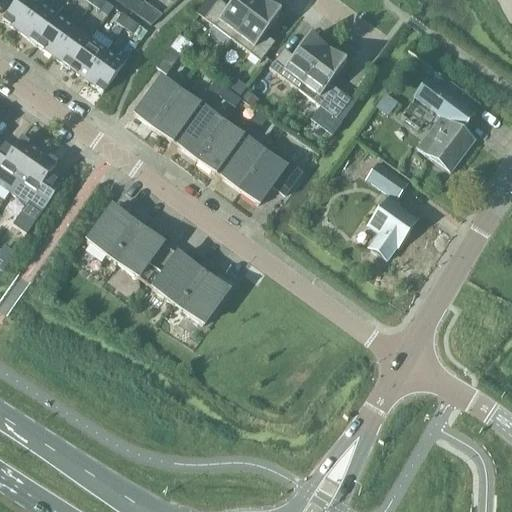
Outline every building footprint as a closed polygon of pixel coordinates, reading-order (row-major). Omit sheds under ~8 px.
[(18,0),(1,23),(19,36),(40,6),(31,0),(18,0)] [(104,4),(98,0),(94,0),(90,7),(98,13),(104,4)] [(203,22),(218,3),(214,0),(206,0),(195,16),(203,22)] [(231,43),(261,4),(255,0),(235,0),(228,10),(218,3),(203,22),(231,43)] [(129,12),(135,16),(142,6),(136,2),(129,12)] [(231,43),(259,64),(274,45),(264,38),(279,17),(261,4),(231,43)] [(19,36),(35,47),(57,18),(40,6),(19,36)] [(140,21),(148,11),(142,6),(135,16),(140,21)] [(123,31),(129,22),(121,16),(115,25),(123,31)] [(35,47),(52,59),(73,30),(57,18),(35,47)] [(137,28),(129,22),(123,31),(131,36),(137,28)] [(52,59),(68,71),(90,42),(73,30),(52,59)] [(283,52),(269,71),(296,92),(326,53),(308,40),(293,60),(283,52)] [(68,71),(85,83),(106,54),(90,42),(68,71)] [(162,60),(172,68),(179,58),(169,51),(162,60)] [(344,67),(326,53),(296,92),(334,121),(335,122),(350,103),(329,87),(344,67)] [(108,55),(106,54),(85,83),(102,96),(123,66),(120,64),(122,60),(108,55)] [(165,77),(172,68),(162,60),(155,70),(165,77)] [(226,91),(239,101),(247,90),(234,81),(226,91)] [(152,132),(179,95),(161,82),(134,119),(152,132)] [(214,83),(207,93),(216,99),(223,89),(214,83)] [(427,158),(451,177),(476,146),(463,136),(476,119),(430,83),(416,101),(443,122),(429,140),(436,146),(427,158)] [(208,109),(216,99),(207,93),(200,103),(208,109)] [(252,110),(258,103),(248,94),(241,101),(252,110)] [(197,108),(179,95),(152,132),(170,145),(197,108)] [(195,163),(222,126),(205,113),(178,151),(195,163)] [(257,114),(250,124),(259,130),(266,121),(257,114)] [(331,139),(341,126),(335,122),(334,121),(324,134),(331,139)] [(252,140),(259,130),(250,124),(243,134),(252,140)] [(240,139),(222,126),(195,163),(213,176),(240,139)] [(20,141),(10,154),(0,146),(0,190),(8,196),(38,153),(20,141)] [(239,195),(266,158),(248,145),(221,182),(239,195)] [(46,208),(59,188),(47,179),(56,166),(38,153),(8,196),(24,207),(11,227),(24,237),(46,208)] [(266,158),(239,195),(257,207),(269,190),(284,201),(303,176),(286,164),(282,169),(266,158)] [(377,167),(365,183),(389,200),(367,231),(378,238),(368,252),(386,264),(396,251),(416,223),(393,208),(407,188),(377,167)] [(137,283),(137,282),(162,248),(163,246),(109,207),(83,244),(137,283)] [(149,290),(174,256),(162,248),(137,282),(149,290)] [(203,330),(229,294),(175,255),(174,256),(149,290),(148,291),(203,330)]
